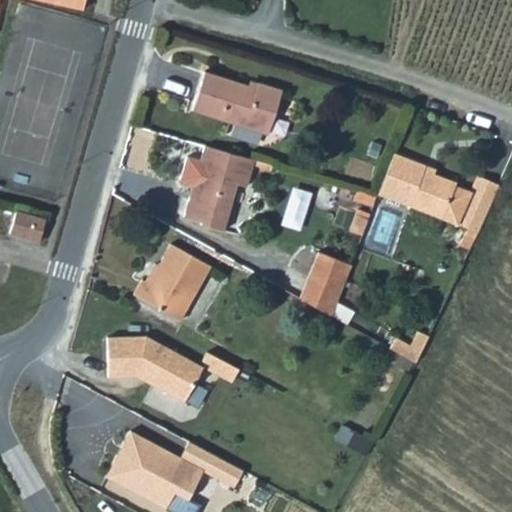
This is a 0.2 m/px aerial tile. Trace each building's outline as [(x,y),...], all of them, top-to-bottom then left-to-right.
[(267,133),(283,87),(259,80),(258,86),(205,69),(192,108),(267,133)] [(253,157),(203,143),(198,159),(204,160),(196,186),(191,184),(182,215),(198,220),(198,223),(220,229),(234,183),(244,185),(253,157)] [(393,152),(377,194),(442,218),(477,232),(499,184),(477,175),(469,191),(454,184),(456,181),(423,169),(425,165),(393,152)] [(342,227),(353,232),(366,207),(355,201),(342,227)] [(10,228),(40,237),(46,218),(17,209),(10,228)] [(179,320),(209,265),(171,243),(148,281),(141,278),(132,293),(179,320)] [(299,298),(330,316),(350,264),(317,252),(299,298)] [(183,400),(202,365),(144,333),(106,334),(107,373),(149,372),(148,379),(183,400)] [(429,336),(419,333),(412,346),(421,351),(429,336)] [(396,337),(389,349),(415,364),(421,351),(412,346),(396,337)] [(236,367),(205,350),(200,358),(207,363),(205,367),(229,380),(236,367)] [(365,437),(344,425),(337,438),(358,450),(365,437)] [(235,485),(244,467),(190,438),(180,455),(130,428),(105,476),(165,508),(174,491),(188,498),(204,468),(235,485)]
